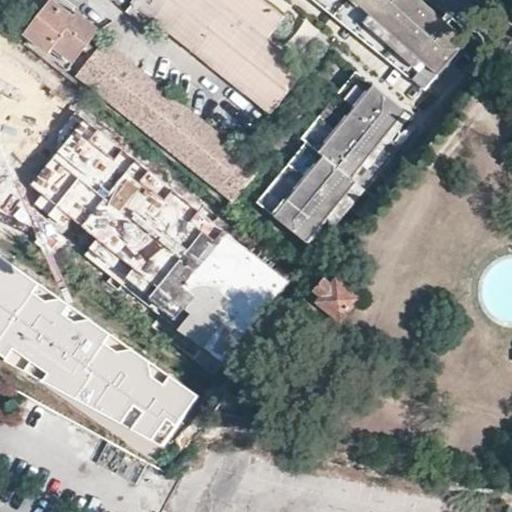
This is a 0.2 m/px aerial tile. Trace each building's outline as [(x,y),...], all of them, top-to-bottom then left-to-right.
[(137,0),(133,5),(270,114),(304,71),(265,40),(283,18),(260,0),(137,0)] [(315,0),(426,89),(447,65),(374,0),(315,0)] [(374,0),(447,65),(462,48),(407,0),(374,0)] [(420,0),(407,0),(462,48),(468,42),(420,0)] [(76,76),(146,132),(219,190),(233,201),(258,168),(164,93),(103,44),(97,50),(93,46),(99,31),(73,10),(69,15),(53,2),(26,36),(50,55),(52,53),(61,59),(57,65),(67,73),(84,50),(91,56),(76,76)] [(299,35),(324,47),(332,32),(307,20),(299,35)] [(310,148),(365,79),(358,73),(296,149),(299,151),(257,204),(264,210),(313,150),(310,148)] [(351,181),(388,135),(406,112),(365,79),(310,148),(313,150),(264,210),(307,244),(326,220),(355,184),(351,181)] [(0,109),(0,127),(8,115),(0,109)] [(88,128),(23,213),(227,369),(292,285),(88,128)] [(355,184),(326,220),(334,227),(400,145),(388,135),(351,181),(355,184)] [(195,393),(0,257),(0,353),(150,458),(195,393)] [(319,303),(340,320),(358,298),(336,282),(319,303)] [(139,474),(142,459),(126,455),(123,471),(139,474)]
